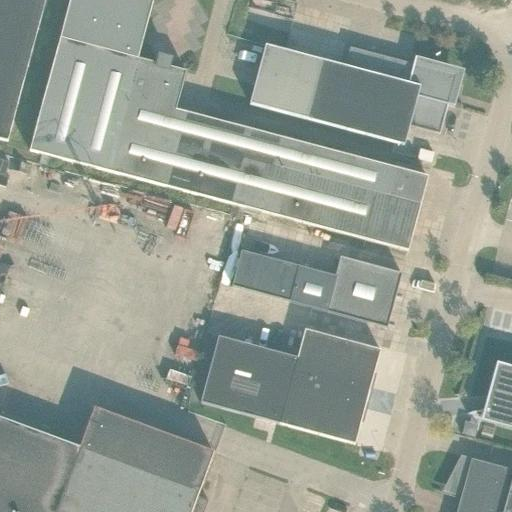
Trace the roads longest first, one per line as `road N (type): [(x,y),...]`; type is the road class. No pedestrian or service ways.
road 1 (unclassified): [(393,511),(511,72)]
road 2 (unclassified): [(511,33),(387,0)]
